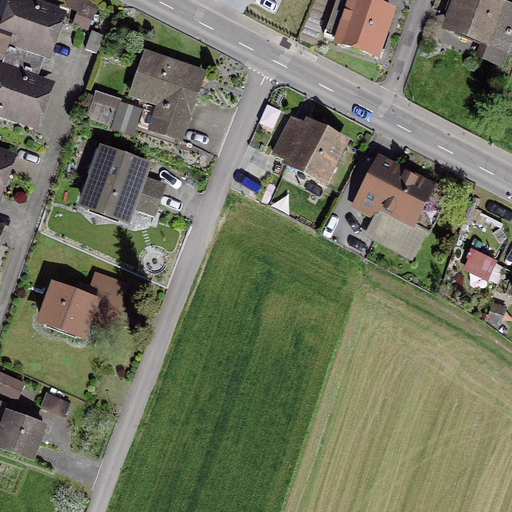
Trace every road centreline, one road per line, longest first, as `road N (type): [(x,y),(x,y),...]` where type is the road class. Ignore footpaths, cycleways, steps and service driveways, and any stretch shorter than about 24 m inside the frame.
road 1 (residential): [(273,62),(102,511)]
road 2 (secondary): [(273,62),(511,186)]
road 3 (track): [(360,271),(511,358)]
road 4 (secondary): [(154,0),(273,62)]
